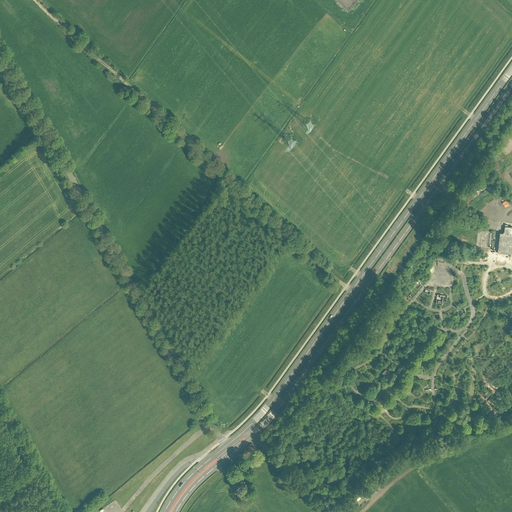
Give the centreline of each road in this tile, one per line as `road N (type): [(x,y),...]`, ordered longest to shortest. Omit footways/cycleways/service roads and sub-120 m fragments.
road 1 (tertiary): [(511,69),(273,399),(225,446)]
road 2 (tertiary): [(231,453),(281,404),(511,85)]
road 3 (unclassified): [(0,53),(225,446)]
road 4 (track): [(183,11),(405,189)]
road 5 (track): [(437,0),(290,204)]
